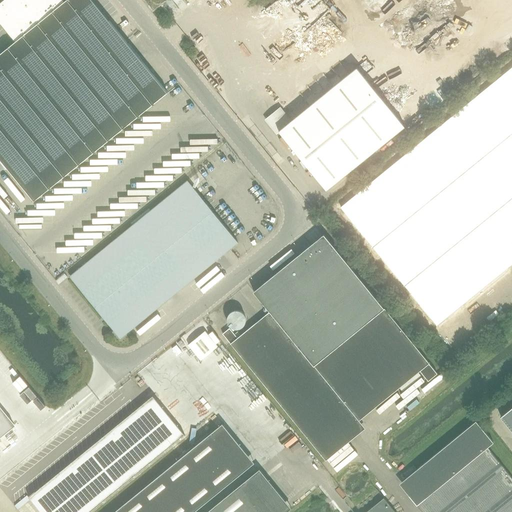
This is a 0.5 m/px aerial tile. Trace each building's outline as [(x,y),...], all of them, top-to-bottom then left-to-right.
[(0,158),(34,201),(168,92),(92,0),(66,0),(65,1),(64,0),(2,0),(0,2),(0,23),(15,42),(0,53),(0,158)] [(280,108),(266,119),(277,132),(279,131),(327,189),(405,126),(357,67),(291,121),(280,108)] [(511,67),(341,207),(437,325),(511,263),(511,67)] [(188,180),(128,229),(70,276),(120,338),(238,242),(188,180)] [(254,291),(270,311),(238,337),(229,327),(222,333),(231,343),(320,452),(359,420),(420,371),(428,381),(438,373),(341,254),(326,265),(310,245),(254,291)] [(218,346),(205,331),(188,345),(201,360),(218,346)] [(28,386),(24,389),(33,400),(37,396),(28,386)] [(14,400),(19,407),(28,400),(24,393),(14,400)] [(41,511),(88,511),(180,438),(184,434),(153,395),(148,399),(28,496),(41,511)] [(511,405),(500,415),(511,430),(511,405)] [(0,436),(14,425),(0,407),(0,436)] [(48,411),(43,414),(48,420),(52,417),(48,411)] [(422,511),(511,511),(511,477),(487,447),(493,442),(475,420),(406,477),(406,478),(420,466),(437,488),(416,505),(422,511)] [(112,511),(193,511),(254,462),(222,423),(112,511)] [(259,468),(205,511),(285,511),(291,508),(259,468)] [(395,511),(383,497),(365,511),(395,511)]
